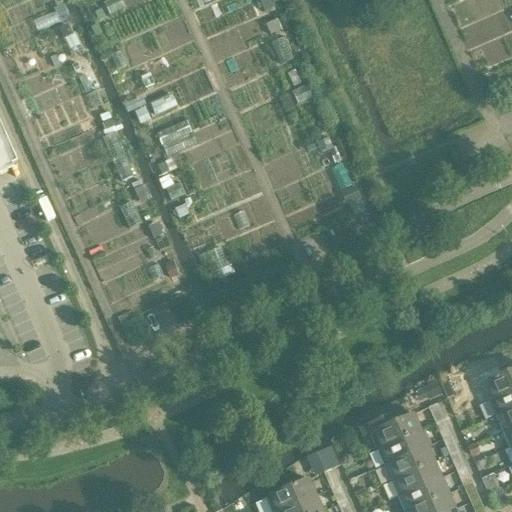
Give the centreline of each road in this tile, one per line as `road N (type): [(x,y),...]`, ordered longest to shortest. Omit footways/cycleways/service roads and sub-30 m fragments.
road 1 (tertiary): [(0,425),(66,415),(141,389),(384,277)]
road 2 (tertiary): [(511,178),(434,216),(384,277)]
road 3 (tertiary): [(384,277),(472,244),(511,210)]
